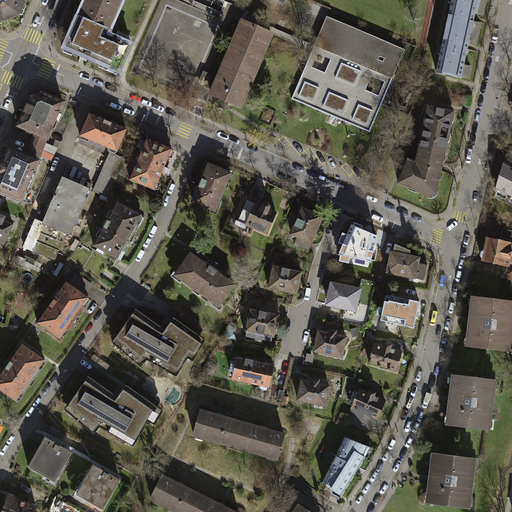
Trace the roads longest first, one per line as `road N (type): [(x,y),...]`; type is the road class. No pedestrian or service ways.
road 1 (residential): [(198,136),(144,264),(0,473)]
road 2 (residential): [(454,242),(418,404),(358,511)]
road 3 (residential): [(454,242),(504,33)]
road 4 (residential): [(22,59),(198,136)]
road 5 (residential): [(345,196),(289,348)]
road 6 (residential): [(198,136),(345,196)]
